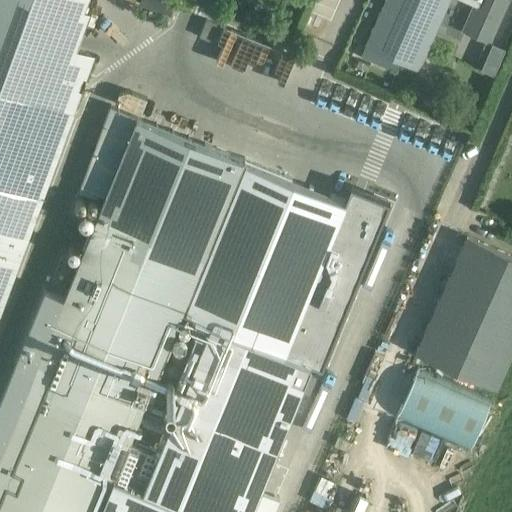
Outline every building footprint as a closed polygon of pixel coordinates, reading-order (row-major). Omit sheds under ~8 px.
[(0,0),(0,317),(75,114),(96,57),(76,50),(90,12),(84,10),(87,0),(0,0)] [(141,0),(140,2),(154,7),(161,10),(166,12),(170,0),(141,0)] [(384,0),(364,44),(402,61),(397,71),(412,78),(416,67),(419,68),(449,0),(463,0),(472,4),(461,30),(490,44),(509,0),(384,0)] [(82,185),(100,192),(105,194),(134,114),(110,106),(82,185)] [(105,194),(2,448),(0,447),(0,511),(98,511),(182,307),(242,158),(137,115),(105,194)] [(252,511),(313,362),(321,365),(322,363),(385,209),(349,195),(347,194),(346,197),(242,158),(182,307),(212,320),(146,487),(114,474),(98,511),(252,511)] [(497,388),(511,354),(511,254),(466,234),(414,351),(497,388)] [(51,282),(63,287),(74,259),(63,254),(51,282)] [(470,447),(491,398),(418,366),(397,416),(470,447)] [(153,395),(135,439),(153,447),(172,402),(153,395)]
